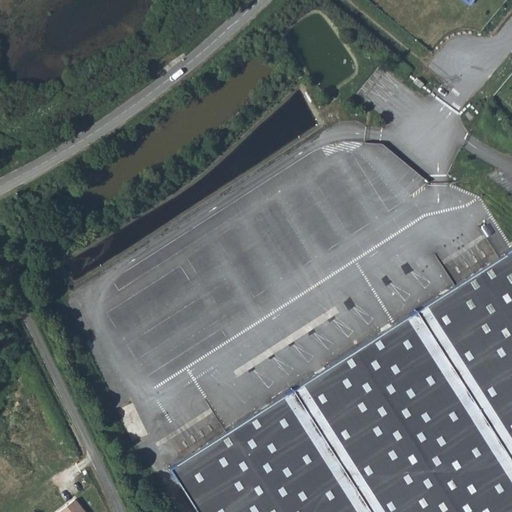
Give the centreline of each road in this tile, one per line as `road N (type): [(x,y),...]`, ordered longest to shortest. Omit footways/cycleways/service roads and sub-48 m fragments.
road 1 (unknown): [(435,128),(326,133),(102,281),(96,311),(147,405)]
road 2 (unknown): [(147,405),(438,218),(435,128)]
road 3 (tertiary): [(0,186),(121,113),(257,0)]
road 4 (unclassified): [(0,263),(117,511)]
